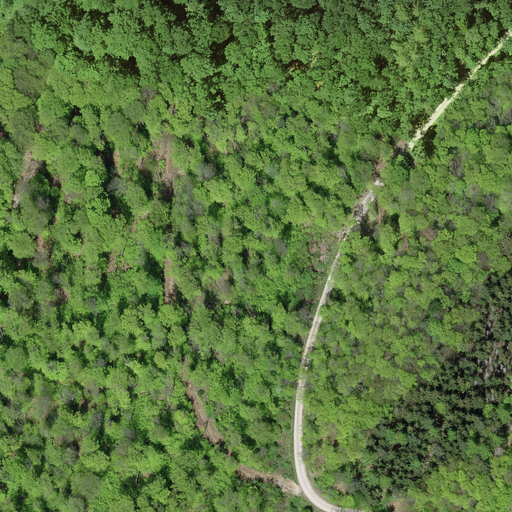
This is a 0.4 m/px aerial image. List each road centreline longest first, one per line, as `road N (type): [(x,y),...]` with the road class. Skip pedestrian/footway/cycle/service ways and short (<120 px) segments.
road 1 (track): [(511,31),(382,180),(333,276),(305,367),(298,446),(302,485),(316,505),(340,511)]
road 2 (track): [(299,476),(264,479),(230,468),(180,365),(168,208),(175,98),(168,0)]
road 3 (track): [(302,485),(345,464),(382,412),(438,371),(511,237)]
road 4 (track): [(0,233),(36,158),(79,0)]
